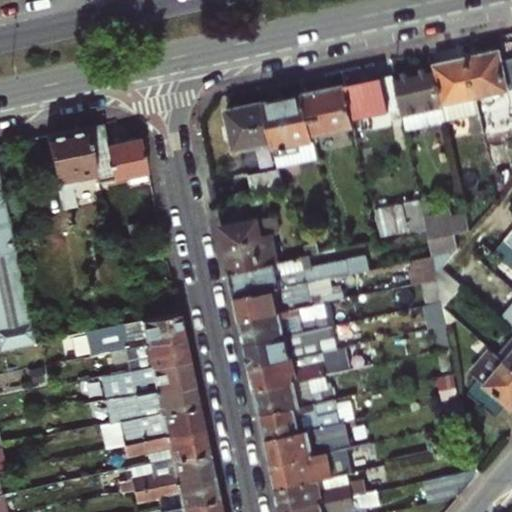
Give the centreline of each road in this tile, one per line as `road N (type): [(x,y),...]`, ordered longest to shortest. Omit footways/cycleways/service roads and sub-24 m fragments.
road 1 (residential): [(249,511),(150,63)]
road 2 (primary): [(150,63),(442,0)]
road 3 (primary): [(164,0),(0,36)]
road 4 (primary): [(0,96),(150,63)]
